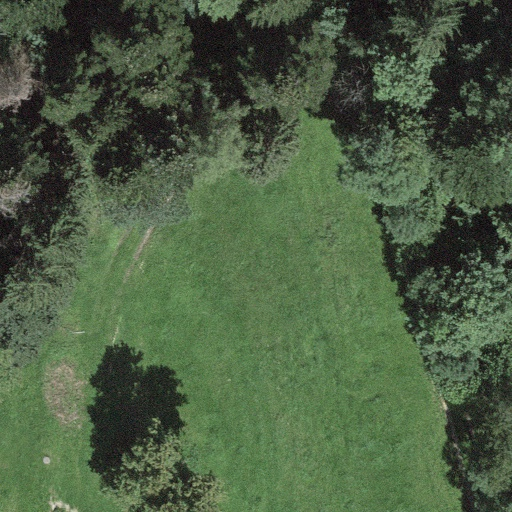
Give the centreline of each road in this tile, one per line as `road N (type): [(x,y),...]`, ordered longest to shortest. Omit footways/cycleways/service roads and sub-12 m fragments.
road 1 (track): [(369,105),(293,85),(206,140),(110,277),(76,511)]
road 2 (track): [(474,511),(369,105)]
